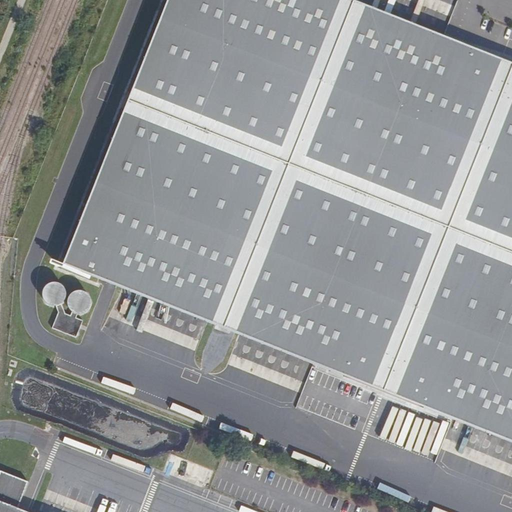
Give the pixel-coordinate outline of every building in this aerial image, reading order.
[(511,63),(443,36),(425,29),(412,24),(400,19),(387,14),(372,8),(351,0),(139,0),(37,260),(90,281),(92,276),(152,300),(163,305),(176,310),(190,315),(203,320),(243,336),(257,342),(270,347),(283,352),(295,357),(313,364),(452,419),(470,426),(482,431),(495,436),(508,441),(511,442),(511,63)] [(40,300),(56,299),(54,284),(39,285),(40,300)] [(76,289),(60,300),(71,316),(87,304),(76,289)] [(53,327),(74,336),(80,322),(60,312),(53,327)] [(207,485),(212,471),(171,455),(165,469),(207,485)] [(431,475),(410,467),(405,480),(426,488),(431,475)] [(0,511),(25,511),(17,509),(27,482),(0,471),(0,511)]
